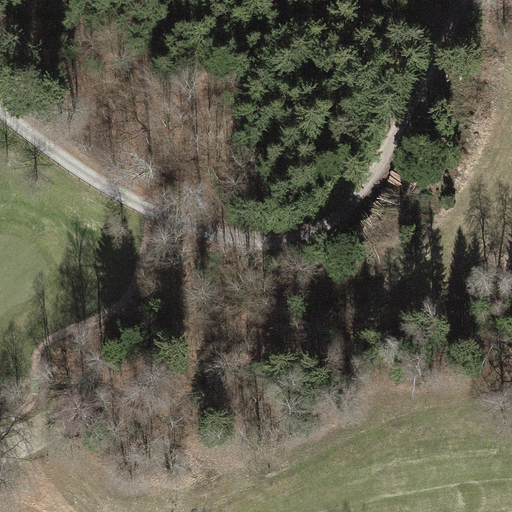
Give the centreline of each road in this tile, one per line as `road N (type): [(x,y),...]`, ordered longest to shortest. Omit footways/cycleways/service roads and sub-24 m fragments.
road 1 (track): [(465,0),(356,199),(295,240),(250,241),(155,211),(83,172),(0,111)]
road 2 (track): [(155,211),(124,305),(60,341),(16,418)]
